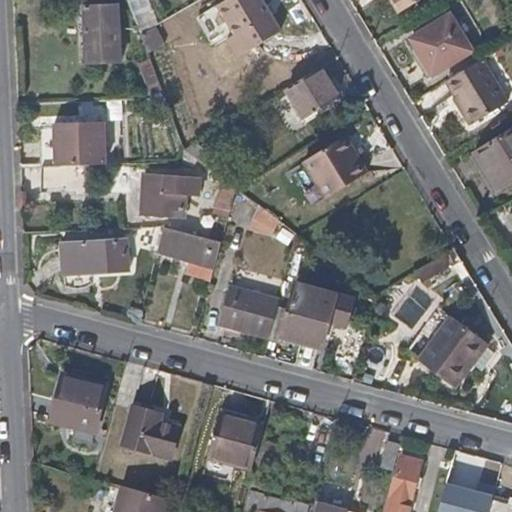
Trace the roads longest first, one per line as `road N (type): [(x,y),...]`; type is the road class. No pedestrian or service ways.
road 1 (residential): [(7,315),(511,449)]
road 2 (residential): [(511,307),(327,0)]
road 3 (residential): [(15,511),(7,315)]
road 4 (residential): [(7,315),(0,167)]
